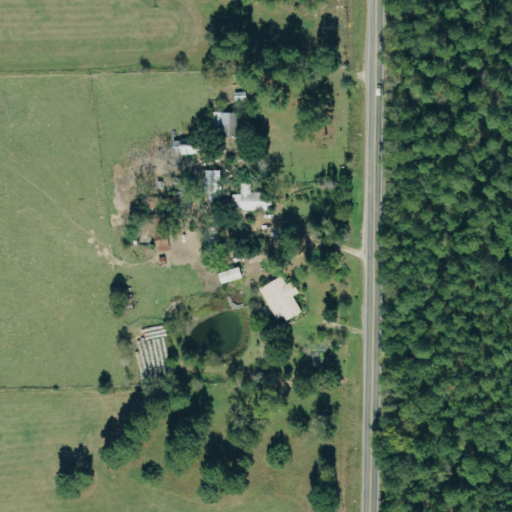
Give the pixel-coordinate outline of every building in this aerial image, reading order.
[(242,135),(242,111),(218,111),(218,134),(242,135)] [(176,142),(177,154),(203,153),(202,141),(176,142)] [(274,209),(274,191),(253,191),(253,182),(243,182),(243,194),(234,194),(234,209),(274,209)] [(222,272),(225,283),(246,276),(243,266),(222,272)] [(280,319),(287,315),(290,320),(306,311),(285,275),(262,288),(280,319)]
